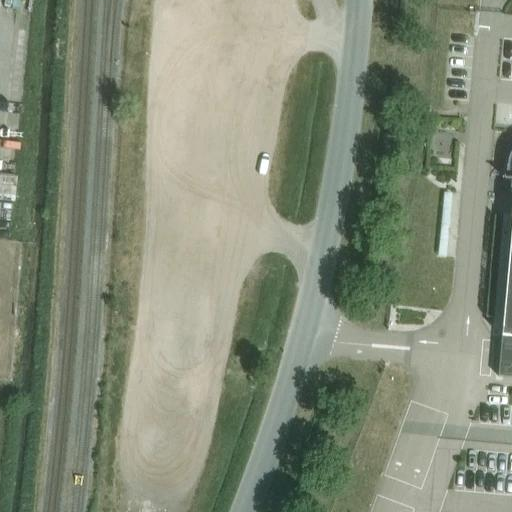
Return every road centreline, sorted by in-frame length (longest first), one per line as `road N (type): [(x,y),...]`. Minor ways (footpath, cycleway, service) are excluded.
road 1 (unclassified): [(244,511),(321,258),(348,119),(358,0)]
road 2 (unknown): [(492,121),(463,350)]
road 3 (unknown): [(303,326),(463,350)]
road 4 (unknown): [(503,0),(492,121)]
